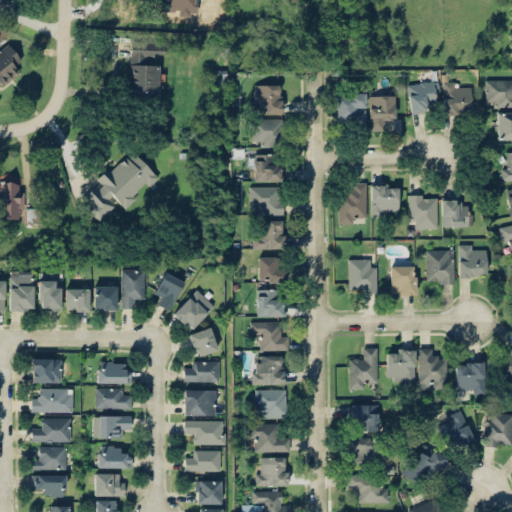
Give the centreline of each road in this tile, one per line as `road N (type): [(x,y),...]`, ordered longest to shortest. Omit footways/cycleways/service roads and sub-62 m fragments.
road 1 (residential): [(323,511),(321,74)]
road 2 (residential): [(5,338),(150,340),(156,511)]
road 3 (residential): [(3,511),(5,338)]
road 4 (residential): [(0,128),(34,124),(60,102),(71,0)]
road 5 (residential): [(323,319),(474,319)]
